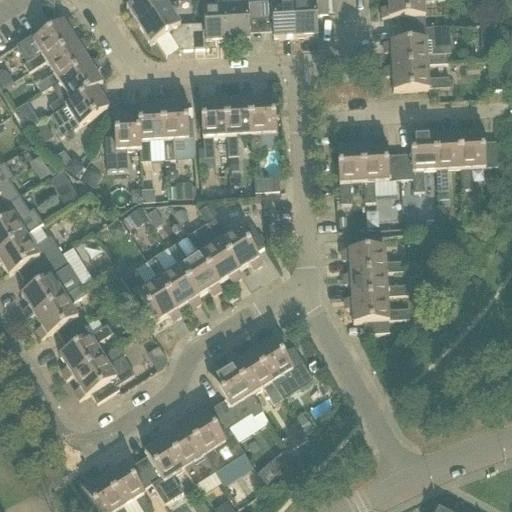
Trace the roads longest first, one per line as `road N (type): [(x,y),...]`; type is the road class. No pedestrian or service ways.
road 1 (residential): [(308,301),(273,303),(191,355),(171,399),(78,457),(0,334)]
road 2 (residential): [(295,72),(138,81),(85,0)]
road 3 (residential): [(308,301),(295,72)]
road 4 (residential): [(406,480),(308,301)]
road 5 (residential): [(295,72),(356,68),(352,0)]
